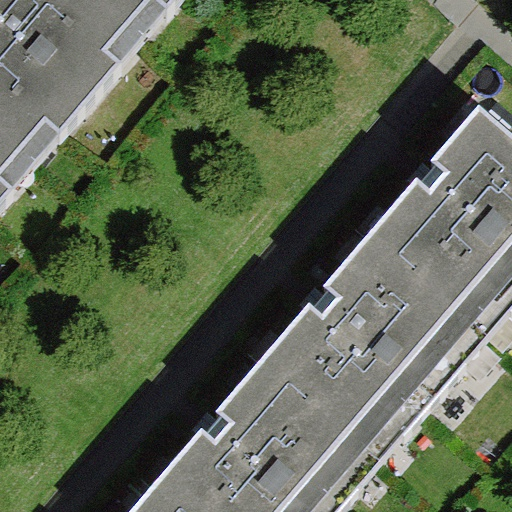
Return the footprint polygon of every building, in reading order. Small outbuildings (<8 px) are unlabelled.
[(0,0),(0,141),(40,176),(148,49),(91,0),(0,0)] [(91,0),(148,49),(189,0),(91,0)] [(375,244),(493,347),(511,324),(511,144),(482,119),(375,244)] [(0,222),(40,176),(0,141),(0,222)] [(266,370),(385,470),(493,347),(375,244),(266,370)] [(159,494),(179,511),(349,511),(385,470),(266,370),(159,494)] [(179,511),(159,494),(142,511),(179,511)]
